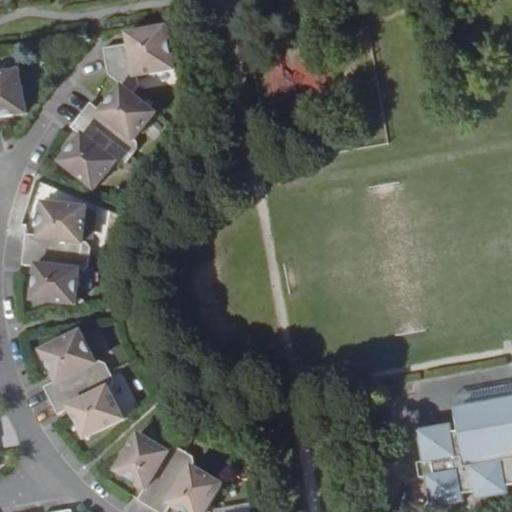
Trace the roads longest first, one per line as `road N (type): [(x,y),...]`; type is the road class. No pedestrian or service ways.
road 1 (residential): [(82,67),(0,184)]
road 2 (residential): [(0,340),(41,465)]
